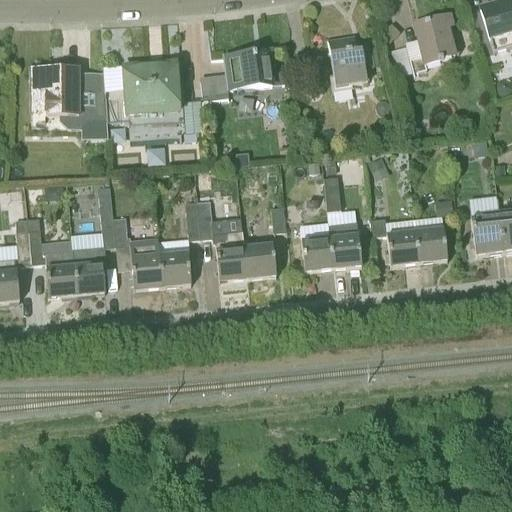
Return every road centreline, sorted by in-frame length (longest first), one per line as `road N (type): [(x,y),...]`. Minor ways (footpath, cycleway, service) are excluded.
road 1 (residential): [(0,352),(511,298)]
road 2 (residential): [(214,0),(0,7)]
